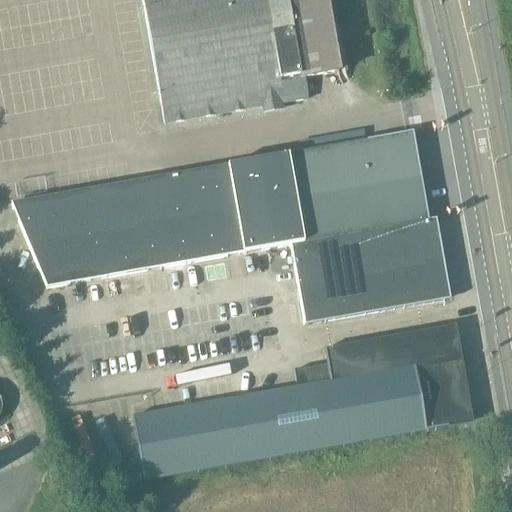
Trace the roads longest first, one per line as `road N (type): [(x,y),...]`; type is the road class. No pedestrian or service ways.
road 1 (secondary): [(447,0),(467,102),(485,135)]
road 2 (secondary): [(485,135),(492,99),(477,0)]
road 3 (secondary): [(511,267),(485,135)]
